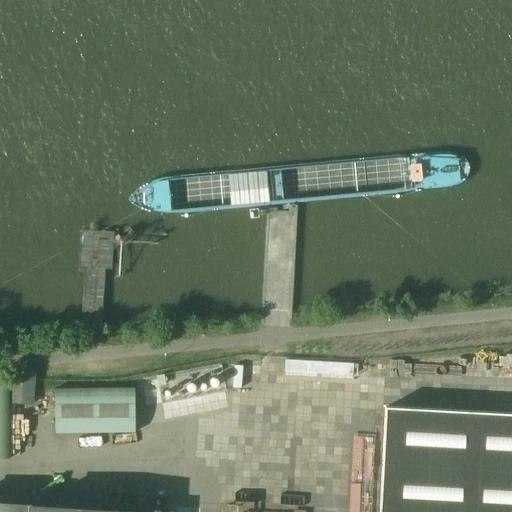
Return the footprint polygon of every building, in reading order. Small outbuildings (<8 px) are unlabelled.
[(189,369),(165,375),(177,412),(200,406),(189,369)] [(33,373),(13,371),(11,403),(31,405),(33,373)] [(163,375),(156,376),(158,386),(165,384),(163,375)] [(134,389),(54,389),(55,433),(134,433),(134,389)] [(511,511),(511,414),(386,408),(380,511),(511,511)]
